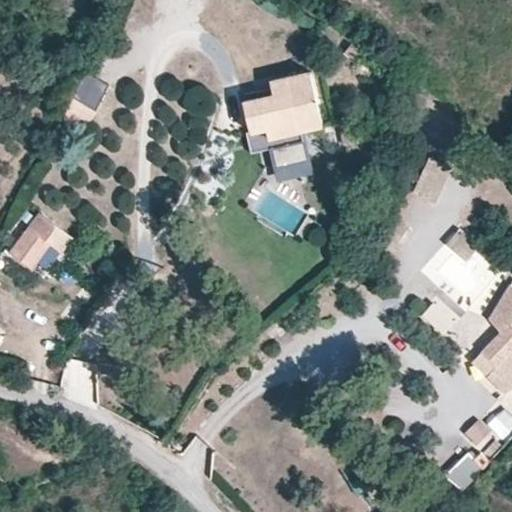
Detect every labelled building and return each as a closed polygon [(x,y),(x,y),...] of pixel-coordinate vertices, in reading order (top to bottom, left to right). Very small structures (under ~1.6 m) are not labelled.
[(326,129),(312,73),(271,83),(273,89),(275,96),(243,104),(251,137),(269,133),(273,151),(305,143),(303,134),(326,129)] [(87,74),(76,99),(100,109),(110,84),(87,74)] [(275,96),(273,89),(241,96),(243,104),(275,96)] [(273,151),(269,133),(251,137),(256,155),(273,151)] [(453,169),(431,159),(415,195),(437,205),(453,169)] [(61,250),(70,235),(40,216),(14,257),(33,269),(49,243),(61,250)] [(480,246),(458,230),(448,244),(470,260),(480,246)] [(511,286),(490,324),(504,337),(478,365),(511,397),(511,286)] [(458,324),(436,305),(424,319),(446,338),(458,324)] [(493,437),(483,424),(470,434),(480,447),(493,437)] [(466,492),(487,469),(469,453),(448,476),(466,492)]
